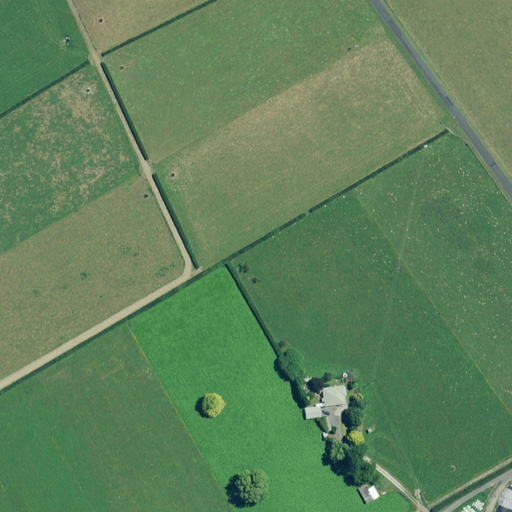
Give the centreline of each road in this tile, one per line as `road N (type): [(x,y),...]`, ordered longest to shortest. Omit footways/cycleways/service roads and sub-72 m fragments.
road 1 (track): [(69,0),(185,271),(0,377)]
road 2 (unclassified): [(373,0),(511,195)]
